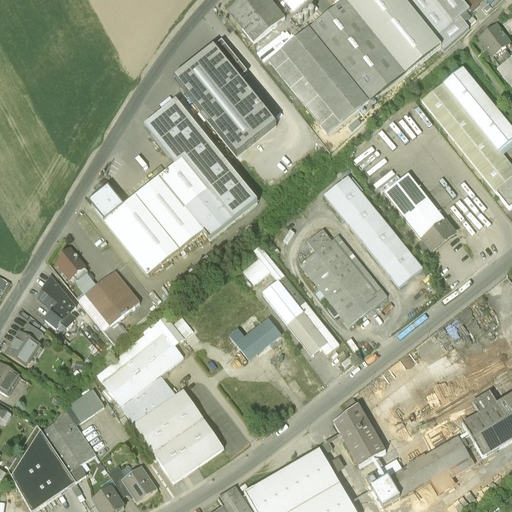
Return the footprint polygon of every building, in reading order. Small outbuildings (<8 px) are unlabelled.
[(285,20),(268,0),(250,0),(246,3),(243,0),(242,0),(227,13),(253,45),(285,20)] [(283,0),(282,1),(293,13),(307,0),(283,0)] [(401,0),(343,0),(345,2),(405,78),(441,50),(434,41),(403,1),(401,0)] [(454,26),(433,0),(403,0),(403,1),(434,41),(454,26)] [(460,0),(469,10),(480,2),(478,0),(460,0)] [(345,2),(269,63),(329,138),(405,78),(345,2)] [(511,15),(502,23),(510,34),(511,32),(511,15)] [(479,39),(492,57),(501,50),(509,45),(496,27),(479,39)] [(214,50),(174,81),(237,161),(277,129),(214,50)] [(511,57),(509,60),(501,50),(492,57),(499,67),(497,69),(511,89),(511,57)] [(511,144),(511,131),(463,68),(422,100),(507,208),(509,211),(511,208),(511,173),(498,156),(511,144)] [(258,206),(176,103),(144,128),(175,168),(124,208),(111,193),(92,208),(149,279),(204,236),(210,244),(258,206)] [(423,272),(348,177),(324,196),(399,291),(423,272)] [(384,198),(421,244),(445,225),(408,179),(384,198)] [(456,239),(445,225),(433,234),(444,248),(456,239)] [(332,242),(324,232),(307,244),(316,255),(301,267),(321,293),(316,297),(320,303),(326,299),(332,307),(327,311),(334,320),(340,317),(350,329),(388,300),(338,237),(332,242)] [(444,248),(433,234),(421,244),(418,247),(429,260),(444,248)] [(88,276),(70,253),(62,260),(64,262),(57,267),(70,283),(73,280),(77,284),(88,276)] [(140,307),(115,275),(78,303),(114,350),(127,339),(117,326),(140,307)] [(76,311),(52,280),(38,302),(53,315),(59,308),(64,313),(66,311),(72,316),(76,311)] [(285,280),(263,296),(312,360),(321,352),(326,359),(339,349),(285,280)] [(53,315),(45,324),(62,338),(67,332),(68,333),(73,326),(72,326),(75,322),(70,318),(72,316),(66,311),(64,313),(59,308),(53,315)] [(279,339),(268,326),(264,329),(254,317),(236,332),(239,336),(232,342),(250,363),(279,339)] [(39,334),(29,328),(22,338),(20,337),(7,358),(26,370),(39,350),(37,348),(44,339),(39,334)] [(122,408),(133,400),(184,360),(165,336),(103,385),(106,390),(101,394),(109,403),(114,399),(122,408)] [(431,336),(410,352),(419,364),(440,348),(431,336)] [(19,380),(0,367),(0,394),(7,399),(19,380)] [(105,409),(92,392),(69,407),(81,425),(105,409)] [(133,400),(122,408),(120,409),(174,487),(224,452),(184,394),(146,419),(133,400)] [(511,443),(511,398),(497,407),(490,395),(473,405),(479,418),(462,427),(482,461),(511,443)] [(0,424),(3,427),(9,418),(6,415),(9,410),(0,404),(0,424)] [(56,425),(41,434),(12,479),(30,511),(37,511),(86,479),(81,469),(97,458),(65,412),(56,425)] [(383,455),(357,412),(334,426),(342,439),(360,468),(383,455)] [(382,511),(469,461),(457,440),(370,491),(382,511)] [(335,455),(330,445),(315,453),(318,460),(320,462),(335,455)] [(13,459),(7,472),(13,475),(19,462),(13,459)] [(349,511),(320,462),(318,460),(244,503),(249,511),(349,511)] [(333,465),(328,469),(333,477),(338,474),(333,465)] [(158,492),(143,469),(133,476),(134,478),(127,482),(119,469),(109,476),(124,500),(130,496),(137,507),(158,492)] [(111,491),(110,490),(93,502),(96,506),(99,511),(122,511),(124,511),(119,503),(124,500),(115,487),(111,491)] [(249,511),(244,503),(237,493),(218,505),(222,511),(249,511)]
